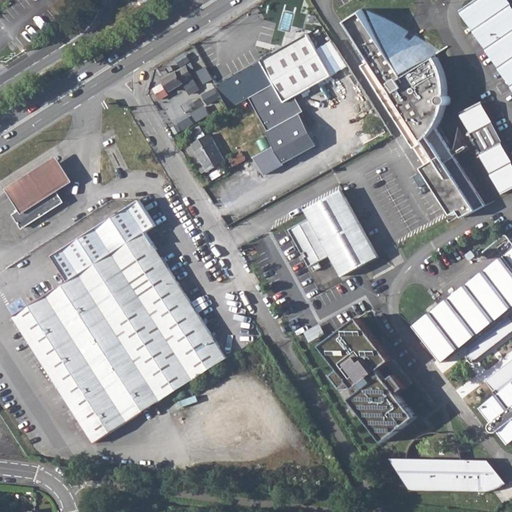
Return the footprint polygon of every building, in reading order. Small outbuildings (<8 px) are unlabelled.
[(511,0),(477,0),(461,11),(483,43),(511,85),(511,249),(485,271),(459,291),(420,323),(416,325),(444,361),(448,358),(467,344),(469,347),(468,348),(476,358),(511,330),(511,0)] [(362,9),(347,19),(374,62),(366,68),(429,166),(424,170),(453,217),(459,213),(463,219),(486,204),(437,126),(438,124),(440,118),(442,114),(444,107),(445,100),(446,93),(445,84),(443,76),(441,70),(438,64),(435,58),(442,53),(439,50),(433,45),(424,39),(417,34),(412,31),(406,28),(400,25),(391,21),(385,18),(379,16),(371,13),(363,11),(362,9)] [(309,35),(296,42),(310,65),(322,58),(309,35)] [(225,83),(218,86),(228,104),(231,109),(247,100),(251,97),(278,83),(310,65),(296,42),(240,75),(237,74),(226,80),(225,83)] [(206,66),(200,55),(190,61),(191,63),(163,80),(171,92),(198,75),(195,69),(200,66),(202,68),(206,66)] [(278,83),(251,97),(269,130),(267,131),(285,162),(286,162),(317,144),(300,113),(305,110),(297,97),(333,77),(322,58),(310,65),(278,83)] [(174,62),(166,68),(171,74),(179,68),(174,62)] [(200,69),(205,82),(214,79),(209,66),(200,69)] [(215,110),(227,103),(220,92),(208,99),(215,110)] [(511,155),(484,101),(462,113),(505,194),(511,190),(511,155)] [(206,104),(193,113),(200,122),(212,113),(206,104)] [(210,135),(193,145),(208,171),(226,160),(210,135)] [(241,152),(236,155),(230,158),(234,166),(245,160),(241,152)] [(13,199),(19,208),(21,212),(56,191),(57,193),(74,182),(64,167),(58,157),(7,189),(13,199)] [(290,229),(304,253),(306,252),(309,256),(306,258),(311,267),(332,255),(344,277),(379,257),(375,250),(343,189),(307,209),(312,217),(290,229)] [(56,191),(21,212),(16,216),(24,228),(63,203),(57,193),(56,191)] [(44,297),(14,316),(67,397),(96,443),(168,398),(228,359),(147,232),(157,226),(141,201),(54,257),(61,268),(69,281),(44,297)] [(353,397),(386,440),(418,416),(399,392),(406,387),(388,363),(393,360),(359,316),(323,345),(341,369),(334,375),(344,388),(351,382),(360,392),(353,397)] [(393,360),(388,363),(406,387),(412,382),(394,359),(393,360)] [(511,361),(487,381),(495,391),(499,389),(501,392),(497,395),(482,406),(510,443),(511,441),(511,361)] [(408,456),(390,456),(401,473),(409,468),(408,456)] [(409,468),(401,473),(410,488),(486,490),(493,490),(499,489),(501,488),(506,485),(506,484),(506,483),(506,481),(488,459),(462,458),(408,456),(409,468)] [(118,500),(118,508),(133,510),(133,502),(118,500)]
